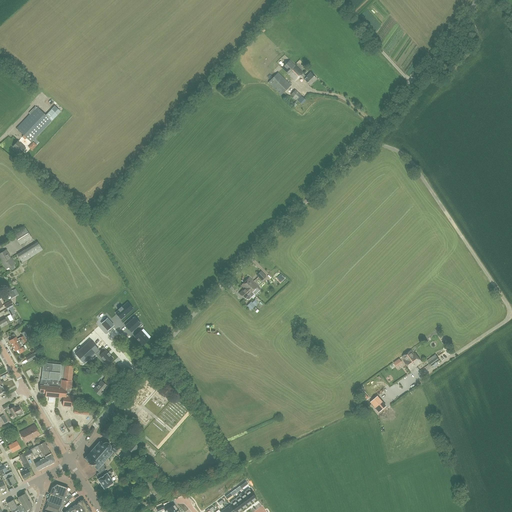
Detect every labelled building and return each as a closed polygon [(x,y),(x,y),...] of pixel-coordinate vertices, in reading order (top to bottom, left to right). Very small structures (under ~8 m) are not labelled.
[(306,77),(290,60),(282,68),(295,81),(301,75),(304,79),(310,85),(316,79),(311,73),(306,77)] [(281,95),(290,85),(278,72),(268,82),(281,95)] [(296,101),(300,95),(295,90),(291,95),(296,101)] [(302,105),(306,100),(301,96),(297,100),(302,105)] [(31,142),(51,121),(37,107),(16,129),(31,142)] [(53,119),(59,113),(52,107),(47,113),(53,119)] [(20,154),(26,148),(18,141),(13,147),(20,154)] [(29,146),(33,150),(38,145),(35,141),(29,146)] [(14,236),(19,245),(31,237),(25,228),(14,236)] [(17,256),(22,262),(42,249),(38,243),(17,256)] [(13,260),(12,261),(6,250),(0,253),(0,258),(6,269),(9,267),(10,269),(11,269),(14,268),(14,267),(13,265),(15,264),(13,260)] [(262,281),(266,276),(261,271),(256,275),(262,281)] [(251,291),(252,292),(258,286),(249,278),(241,286),(244,289),(245,290),(247,288),(246,288),(247,287),(251,291)] [(249,294),(252,292),(251,291),(247,287),(246,288),(247,288),(245,290),(244,289),(239,294),(244,299),(245,298),(246,299),(249,299),(251,297),(249,294)] [(6,309),(13,305),(11,300),(4,304),(6,309)] [(251,310),(258,302),(255,300),(252,303),(251,301),(246,306),(251,310)] [(129,310),(124,304),(121,306),(120,305),(117,308),(118,309),(115,312),(120,318),(129,310)] [(13,305),(6,309),(7,309),(7,310),(10,315),(15,312),(12,306),(13,305)] [(10,322),(11,321),(10,321),(7,316),(0,320),(0,325),(1,328),(10,322)] [(135,317),(125,325),(131,332),(141,323),(135,317)] [(114,325),(107,318),(101,323),(108,330),(114,325)] [(24,339),(32,334),(32,332),(29,334),(27,330),(21,333),(23,336),(24,339)] [(141,330),(134,336),(142,345),(149,339),(141,330)] [(26,350),(22,344),(28,340),(27,337),(32,334),(24,339),(21,340),(12,346),(15,351),(18,350),(20,353),(26,350)] [(12,346),(21,340),(24,339),(23,336),(19,338),(17,339),(16,336),(9,340),(12,346)] [(90,340),(75,353),(84,363),(99,350),(90,340)] [(113,358),(110,355),(110,354),(108,352),(108,353),(105,350),(103,352),(100,350),(97,353),(99,356),(100,355),(107,363),(113,358)] [(407,353),(416,366),(422,362),(415,353),(414,354),(412,350),(407,353)] [(28,362),(36,357),(33,353),(26,358),(28,362)] [(410,370),(416,366),(407,353),(403,356),(405,360),(404,361),(410,370)] [(432,366),(439,360),(436,356),(428,361),(432,366)] [(73,366),(60,364),(44,362),(42,379),(41,379),(40,392),(45,393),(45,396),(63,398),(62,406),(72,407),(73,396),(70,395),(72,380),(71,380),(73,366)] [(110,382),(112,379),(107,374),(104,377),(105,377),(102,381),(101,381),(93,390),(100,395),(107,386),(105,384),(108,381),(110,382)] [(412,374),(398,385),(402,390),(416,380),(412,374)] [(365,401),(368,398),(362,391),(360,394),(365,401)] [(377,396),(370,402),(379,412),(386,406),(377,396)] [(19,416),(23,414),(19,407),(14,409),(13,407),(9,409),(12,415),(10,416),(11,418),(13,417),(14,417),(18,414),(19,416)] [(20,432),(25,442),(40,434),(34,425),(20,432)] [(145,438),(142,436),(135,443),(134,442),(128,449),(132,453),(138,446),(140,444),(145,438)] [(9,446),(12,452),(20,448),(17,441),(9,446)] [(87,461),(96,469),(97,470),(97,469),(103,464),(108,457),(110,458),(118,449),(113,444),(111,447),(110,444),(108,442),(105,442),(103,443),(101,442),(101,441),(99,442),(99,441),(99,442),(97,444),(96,443),(96,444),(95,446),(94,446),(94,447),(92,449),(92,448),(91,449),(92,449),(90,452),(90,451),(89,452),(90,452),(88,454),(87,454),(87,455),(85,458),(84,457),(84,458),(84,459),(85,458),(87,460),(87,461)] [(55,462),(51,454),(49,449),(48,449),(45,442),(35,447),(42,459),(40,461),(38,458),(31,462),(36,472),(48,465),(49,466),(55,462)] [(23,453),(26,459),(33,455),(30,449),(23,453)] [(30,467),(28,462),(28,461),(26,459),(23,453),(19,456),(23,464),(22,464),(25,469),(20,472),(23,478),(30,475),(27,469),(30,467)] [(106,469),(105,467),(103,464),(97,469),(98,470),(99,472),(96,474),(99,478),(98,479),(101,484),(101,485),(102,487),(103,487),(104,488),(113,482),(111,478),(112,477),(110,475),(109,476),(105,470),(106,469)] [(11,472),(5,475),(2,469),(5,468),(3,465),(2,465),(0,465),(0,472),(2,477),(3,476),(5,480),(6,479),(10,485),(15,482),(12,476),(13,476),(11,472)] [(124,473),(119,476),(124,483),(128,480),(124,473)] [(47,501),(48,501),(45,509),(46,510),(52,511),(63,511),(61,510),(62,508),(64,504),(71,498),(73,497),(66,490),(67,487),(57,483),(52,487),(50,493),(51,493),(49,499),(47,498),(47,501)] [(249,488),(244,492),(252,502),(256,498),(249,488)] [(241,493),(239,494),(247,505),(252,502),(244,492),(245,493),(242,494),(241,493)] [(25,493),(18,497),(19,500),(18,501),(23,511),(30,511),(32,507),(32,506),(25,493)] [(235,498),(242,508),(247,505),(239,494),(240,496),(236,499),(235,498)] [(90,511),(91,511),(83,498),(76,503),(77,504),(75,505),(75,504),(72,507),(68,510),(67,509),(63,511),(90,511)] [(235,498),(230,502),(236,511),(237,511),(242,508),(235,498)] [(12,511),(13,511),(18,509),(13,500),(7,503),(12,511)]
